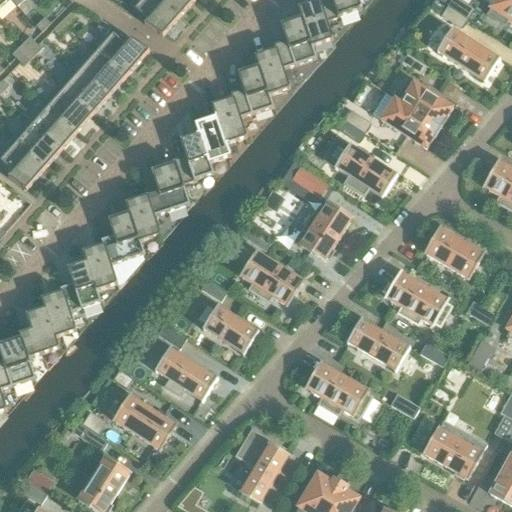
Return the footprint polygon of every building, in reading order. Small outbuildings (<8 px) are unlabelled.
[(10,0),(0,0),(0,10),(11,1),(10,0)] [(26,0),(10,0),(11,1),(17,8),(26,0)] [(180,18),(159,0),(134,0),(129,6),(148,23),(144,27),(162,39),(180,18)] [(159,0),(180,18),(196,0),(195,0),(159,0)] [(316,0),(318,4),(298,10),(316,62),(313,50),(332,43),(317,0),(316,0)] [(317,0),(332,43),(333,43),(327,24),(361,12),(356,0),(317,0)] [(455,0),(452,0),(447,8),(467,22),(473,11),(455,0)] [(511,0),(484,0),(483,2),(491,7),(489,11),(491,12),(488,17),(504,27),(507,22),(511,25),(511,0)] [(434,3),(429,11),(439,17),(444,10),(434,3)] [(467,22),(447,8),(440,19),(460,32),(467,22)] [(286,44),(274,48),(289,92),(290,92),(283,73),(316,62),(298,10),(298,11),(301,22),(281,29),(286,44)] [(71,15),(62,23),(68,30),(77,21),(71,15)] [(45,19),(35,28),(42,35),(51,26),(45,19)] [(68,30),(62,23),(53,32),(59,39),(68,30)] [(454,32),(452,31),(437,55),(438,56),(439,55),(483,84),(483,85),(484,86),(500,62),(498,61),(497,62),(453,33),(454,32)] [(91,49),(90,50),(125,81),(149,54),(131,42),(116,32),(113,36),(97,54),(91,49)] [(29,39),(21,48),(27,54),(36,45),(29,39)] [(36,45),(27,54),(33,60),(42,51),(36,45)] [(12,57),(18,63),(27,54),(21,48),(12,57)] [(275,53),(255,59),(273,111),(269,99),(289,92),(274,48),(273,48),(275,53)] [(90,50),(74,68),(109,99),(125,81),(90,50)] [(27,54),(18,63),(24,69),(33,60),(27,54)] [(407,56),(400,66),(421,79),(427,69),(407,56)] [(243,93),(231,96),(246,141),(247,141),(241,122),(273,111),(255,59),(254,60),(258,71),(238,77),(243,93)] [(74,68),(58,86),(94,117),(109,99),(74,68)] [(2,82),(0,84),(0,96),(9,88),(2,82)] [(394,101),(394,102),(440,132),(446,123),(445,122),(453,110),(413,85),(411,89),(407,86),(406,86),(398,99),(397,99),(396,102),(394,101)] [(58,86),(43,104),(78,135),(94,117),(58,86)] [(232,102),(212,108),(230,160),(230,159),(226,148),(246,141),(231,96),(230,97),(232,102)] [(440,132),(394,102),(380,123),(426,152),(434,140),(440,132)] [(43,104),(27,121),(62,152),(78,135),(43,104)] [(215,120),(196,127),(213,177),(210,166),(230,160),(212,108),(211,108),(215,120)] [(351,114),(344,124),(365,137),(371,127),(351,114)] [(27,121),(11,139),(46,170),(62,152),(27,121)] [(365,137),(344,124),(338,134),(358,146),(365,137)] [(185,158),(173,162),(189,208),(190,208),(183,187),(213,177),(196,127),(195,127),(198,137),(180,143),(185,158)] [(46,170),(11,139),(0,151),(0,163),(13,175),(8,180),(26,193),(46,170)] [(381,200),(380,201),(382,202),(397,178),(396,177),(395,178),(350,149),(351,148),(350,147),(347,151),(348,151),(337,168),(336,168),(334,171),(336,172),(336,171),(349,179),(344,187),(363,199),(368,192),(381,200)] [(157,190),(145,194),(160,239),(161,238),(154,219),(189,208),(173,162),(174,167),(152,175),(157,190)] [(488,193),(500,200),(496,206),(511,214),(511,173),(502,168),(488,193)] [(328,187),(302,170),(293,183),(319,200),(328,187)] [(146,199),(126,206),(143,257),(144,257),(140,245),(160,239),(145,194),(144,194),(146,199)] [(114,239),(102,243),(117,288),(118,287),(111,268),(143,257),(126,206),(125,206),(129,217),(108,224),(114,239)] [(314,214),(302,233),(307,237),(300,248),(324,264),(351,222),(327,207),(320,218),(314,214)] [(242,239),(265,255),(272,244),(248,229),(242,239)] [(440,232),(426,258),(468,283),(483,257),(440,232)] [(103,248),(83,255),(100,305),(101,305),(97,294),(117,288),(102,243),(101,243),(103,248)] [(72,286),(61,290),(76,334),(70,315),(100,305),(83,255),(82,255),(85,265),(67,271),(72,286)] [(253,288),(249,293),(268,305),(272,300),(283,307),(299,283),(257,256),(241,280),(253,288)] [(401,311),(398,316),(418,328),(421,322),(433,329),(434,326),(440,330),(451,310),(446,307),(447,304),(405,279),(390,304),(401,311)] [(200,293),(221,305),(227,295),(207,282),(200,293)] [(61,295),(42,301),(59,352),(60,352),(56,341),(76,334),(61,290),(60,290),(61,295)] [(496,293),(485,312),(496,318),(506,299),(496,293)] [(31,333),(19,337),(35,382),(36,382),(29,362),(59,352),(42,301),(41,302),(44,311),(26,317),(31,333)] [(495,318),(473,305),(466,316),(489,329),(495,318)] [(202,333),(204,334),(205,333),(243,357),(242,358),(243,359),(259,335),(257,334),(257,335),(219,311),(219,310),(218,309),(216,312),(216,313),(215,313),(207,308),(197,323),(206,329),(205,329),(202,333)] [(362,324),(363,323),(361,322),(346,347),(348,348),(349,346),(395,373),(394,375),(395,375),(398,372),(397,371),(407,354),(408,354),(410,351),(408,350),(408,351),(362,324)] [(157,339),(179,353),(186,342),(164,328),(157,339)] [(0,357),(3,365),(0,365),(0,395),(6,413),(7,413),(0,394),(35,382),(19,337),(18,337),(20,342),(0,348),(0,357)] [(420,357),(442,371),(449,360),(426,346),(420,357)] [(493,353),(481,346),(469,367),(481,374),(493,353)] [(165,390),(179,399),(183,392),(202,404),(201,405),(202,406),(218,382),(216,381),(216,382),(171,353),(172,352),(170,351),(168,355),(157,372),(157,371),(155,375),(156,376),(157,375),(170,383),(165,390)] [(310,394),(322,401),(319,407),(338,418),(341,413),(353,420),(355,417),(360,420),(372,401),(366,397),(368,395),(325,369),(310,394)] [(120,373),(113,383),(126,392),(133,382),(120,373)] [(511,396),(500,416),(511,423),(511,396)] [(420,411),(397,398),(390,409),(413,422),(420,411)] [(114,424),(156,451),(172,427),(130,400),(114,424)] [(108,445),(78,425),(72,435),(102,454),(108,445)] [(439,432),(424,458),(468,482),(482,457),(487,448),(469,438),(464,447),(439,432)] [(241,496),(260,507),(288,460),(273,451),(275,447),(252,433),(236,460),(256,471),(241,496)] [(511,455),(489,497),(511,509),(511,455)] [(78,503),(92,511),(106,511),(129,477),(105,461),(78,503)] [(346,491),(347,489),(345,488),(335,482),(333,481),(332,483),(333,483),(331,486),(318,478),(319,478),(317,477),(316,479),(298,509),(298,508),(297,510),(298,511),(297,511),(352,511),(358,503),(359,502),(357,501),(344,493),(346,491)] [(27,485),(21,495),(41,508),(47,498),(27,485)] [(193,491),(177,509),(180,511),(199,511),(194,509),(201,496),(193,491)]
